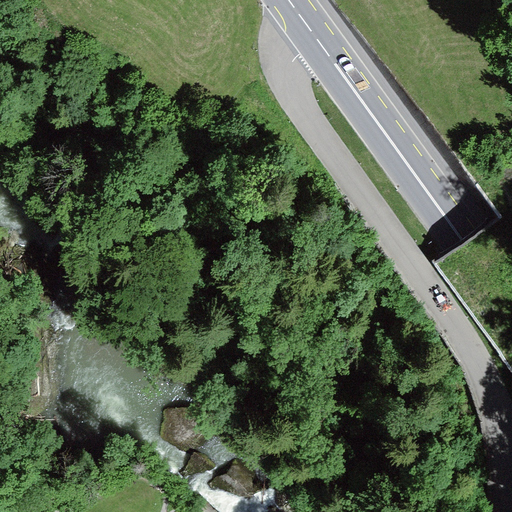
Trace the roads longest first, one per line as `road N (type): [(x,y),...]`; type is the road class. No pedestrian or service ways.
road 1 (unclassified): [(511,466),(504,417),(464,334),(287,87),(282,58),(308,25)]
road 2 (primary): [(308,25),(511,309)]
